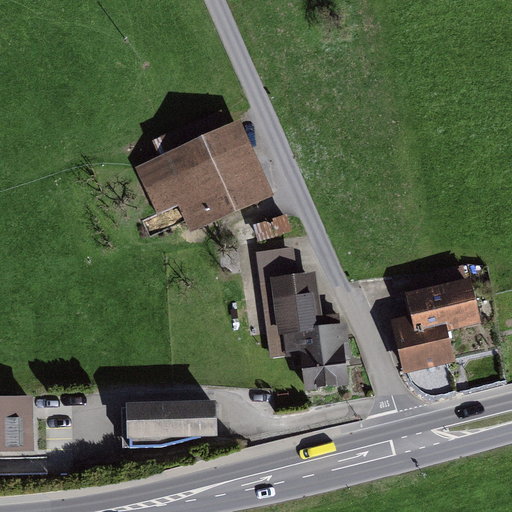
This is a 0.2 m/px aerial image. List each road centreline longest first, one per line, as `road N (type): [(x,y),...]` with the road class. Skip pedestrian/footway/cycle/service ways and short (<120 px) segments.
road 1 (residential): [(408,444),(215,0)]
road 2 (secondary): [(408,444),(107,511)]
